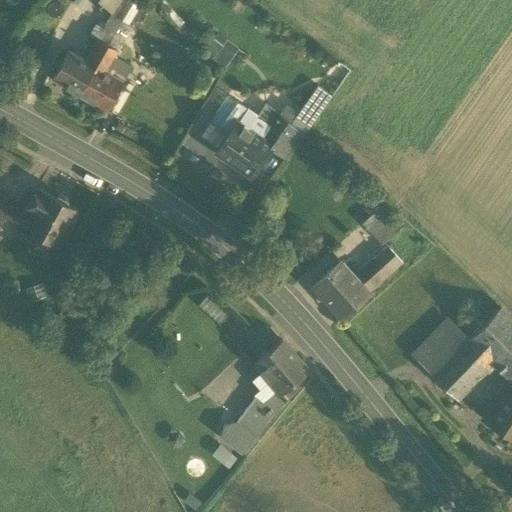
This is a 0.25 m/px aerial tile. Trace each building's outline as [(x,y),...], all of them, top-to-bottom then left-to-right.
[(97,0),(96,2),(111,14),(121,0),(97,0)] [(161,0),(160,1),(164,12),(180,26),(185,21),(162,0),(161,0)] [(143,12),(130,5),(122,18),(135,25),(143,12)] [(103,29),(97,40),(107,45),(114,33),(120,22),(121,20),(111,14),(110,17),(103,29)] [(130,28),(120,22),(114,33),(124,39),(130,28)] [(89,35),(97,40),(103,29),(95,24),(89,35)] [(203,49),(214,59),(226,39),(217,32),(203,49)] [(114,33),(107,45),(117,51),(124,39),(114,33)] [(73,54),(85,60),(97,40),(89,35),(86,34),(73,54)] [(239,48),(226,39),(214,59),(224,69),(239,48)] [(95,66),(107,45),(97,40),(85,60),(95,66)] [(113,59),(117,51),(107,45),(95,66),(105,72),(113,59)] [(51,79),(79,95),(95,66),(85,60),(73,54),(67,50),(51,79)] [(131,69),(113,59),(105,72),(123,82),(131,69)] [(105,72),(95,66),(79,95),(107,111),(123,82),(105,72)] [(302,116),(312,123),(332,96),(317,85),(298,112),(302,116)] [(199,135),(219,148),(237,123),(247,108),(227,95),(199,135)] [(265,104),(257,115),(256,117),(270,127),(262,140),(271,146),(270,147),(274,150),(290,127),(290,126),(285,121),(265,104)] [(237,123),(262,140),(270,127),(256,117),(257,115),(247,108),(237,123)] [(290,127),(293,130),(300,120),(299,120),(291,113),(285,121),(290,126),(290,127)] [(274,150),(287,158),(303,136),(304,135),(312,123),(302,116),(299,120),(300,120),(293,130),(290,127),(274,150)] [(118,122),(113,130),(129,139),(134,131),(118,122)] [(251,175),(270,147),(271,146),(262,140),(237,123),(219,148),(217,152),(251,175)] [(36,245),(42,249),(47,248),(50,243),(57,247),(68,229),(67,229),(78,210),(68,205),(67,201),(58,196),(54,197),(36,187),(18,220),(34,229),(32,233),(38,236),(35,241),(36,245)] [(360,206),(370,216),(379,207),(370,197),(360,206)] [(0,224),(9,209),(0,203),(0,224)] [(361,223),(381,245),(401,227),(381,205),(379,207),(370,216),(361,223)] [(387,245),(373,259),(387,275),(402,262),(387,245)] [(368,293),(387,275),(373,259),(353,276),(368,293)] [(313,286),(340,317),(368,293),(353,276),(340,262),(313,286)] [(29,303),(43,299),(45,294),(42,283),(24,289),(29,303)] [(433,375),(457,399),(468,388),(492,364),(511,382),(511,381),(511,318),(500,307),(466,341),(433,375)] [(466,341),(446,321),(412,355),(433,375),(466,341)] [(277,390),(281,394),(282,393),(308,371),(281,339),(254,363),(261,372),(277,390)] [(252,395),(254,397),(262,403),(277,390),(261,372),(251,381),(258,390),(252,395)] [(484,419),(511,437),(511,381),(511,382),(484,419)] [(277,390),(262,403),(271,414),(288,400),(282,393),(281,394),(277,390)] [(254,397),(236,421),(255,435),(271,414),(262,403),(254,397)] [(255,435),(236,421),(224,424),(220,437),(241,454),(255,435)] [(179,431),(170,432),(167,441),(172,447),(180,446),(184,438),(179,431)] [(232,454),(220,444),(211,455),(223,465),(232,454)] [(189,492),(182,501),(194,511),(201,502),(189,492)]
